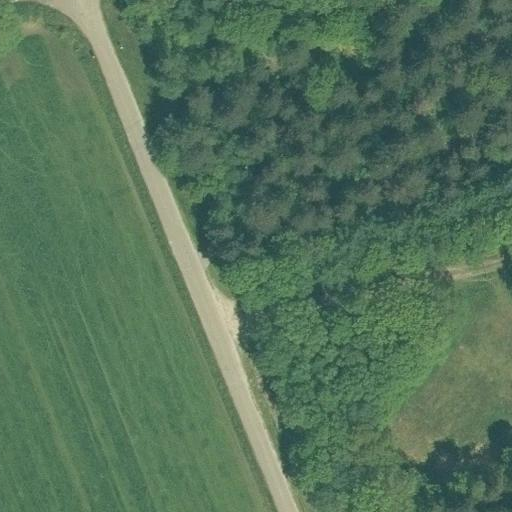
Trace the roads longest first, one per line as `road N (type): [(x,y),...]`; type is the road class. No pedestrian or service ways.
road 1 (unclassified): [(290,511),(89,0)]
road 2 (track): [(214,329),(511,256)]
